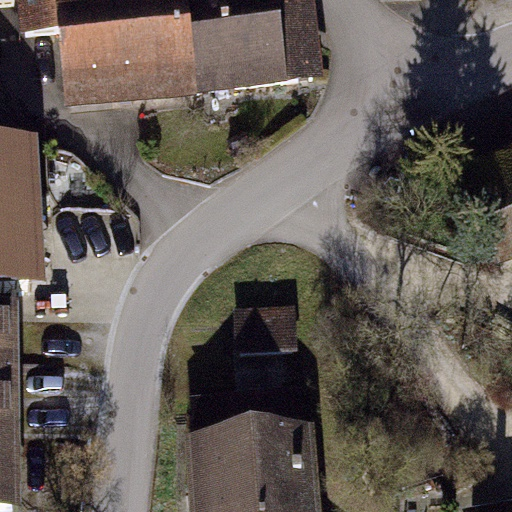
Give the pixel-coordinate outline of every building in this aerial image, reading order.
[(67,33),(76,112),(202,97),(189,0),(24,0),(27,36),(67,33)] [(189,0),(202,97),(318,83),(312,37),(281,41),(275,0),(189,0)] [(0,303),(49,303),(45,155),(0,156),(0,303)] [(511,159),(470,174),(503,262),(511,258),(511,159)] [(295,311),(236,315),(239,357),(298,353),(295,311)] [(0,435),(16,435),(14,316),(0,316),(0,435)] [(194,407),(202,511),(316,511),(307,398),(194,407)] [(0,511),(17,511),(16,435),(0,435),(0,511)]
